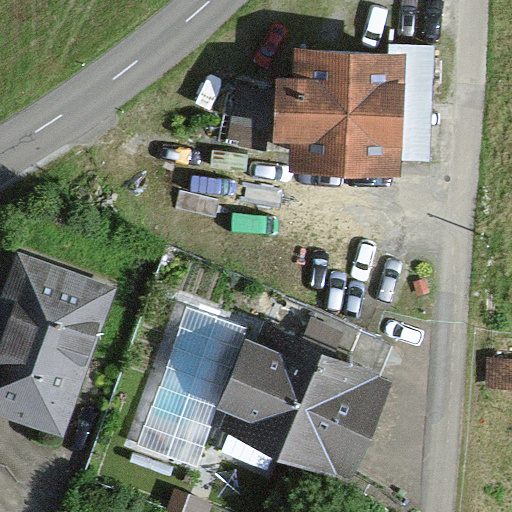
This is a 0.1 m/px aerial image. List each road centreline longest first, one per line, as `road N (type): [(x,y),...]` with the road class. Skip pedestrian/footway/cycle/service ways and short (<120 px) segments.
road 1 (residential): [(435,511),(470,0)]
road 2 (tertiary): [(205,0),(127,67),(0,155)]
